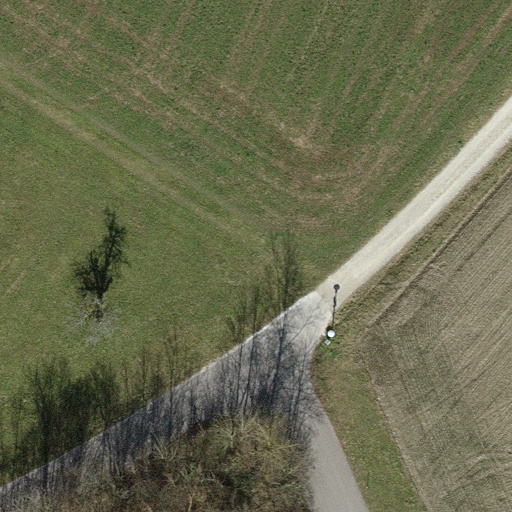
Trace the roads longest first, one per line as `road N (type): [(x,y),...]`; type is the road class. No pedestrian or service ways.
road 1 (residential): [(341,511),(276,365),(68,488),(4,511)]
road 2 (track): [(511,122),(276,365)]
